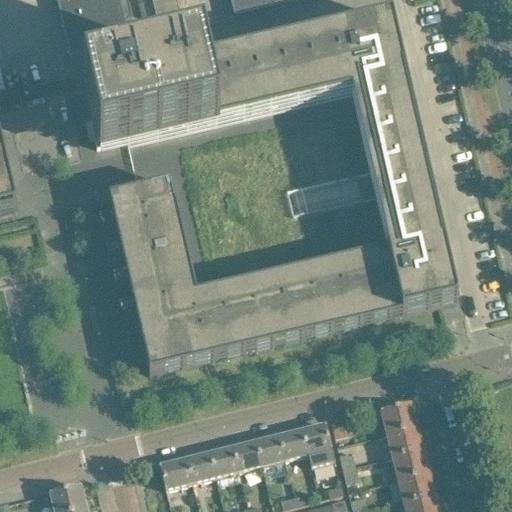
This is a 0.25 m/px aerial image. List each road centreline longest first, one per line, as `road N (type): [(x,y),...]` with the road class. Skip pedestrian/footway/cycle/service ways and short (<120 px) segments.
road 1 (residential): [(111,455),(448,372)]
road 2 (residential): [(67,268),(111,455)]
road 3 (residential): [(482,511),(448,372)]
